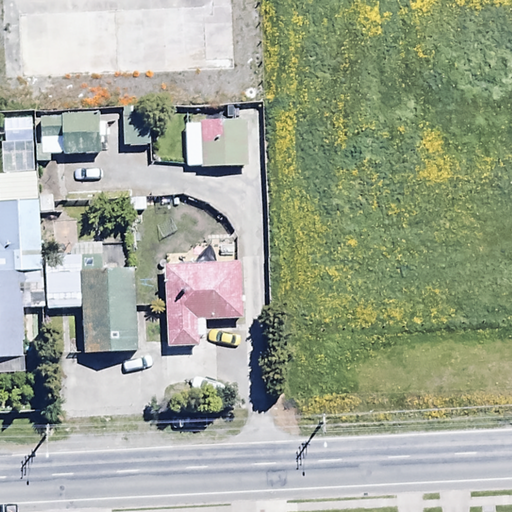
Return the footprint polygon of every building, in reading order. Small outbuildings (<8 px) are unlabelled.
[(13,14),(15,84),(232,76),(229,0),(141,0),(142,9),(13,14)] [(121,108),(121,148),(145,148),(145,108),(121,108)] [(102,114),(37,117),(38,158),(96,156),(95,141),(103,141),(102,114)] [(30,121),(1,122),(2,146),(30,145),(30,121)] [(244,123),(184,124),(185,169),(245,168),(244,123)] [(0,361),(23,361),(20,274),(38,273),(37,218),(51,217),(50,197),(36,197),(35,175),(0,176),(0,361)] [(44,312),(79,311),(81,356),(133,354),(129,255),(42,259),(44,312)] [(236,265),(163,266),(164,349),(197,348),(197,338),(203,338),(203,323),(237,322),(236,265)]
